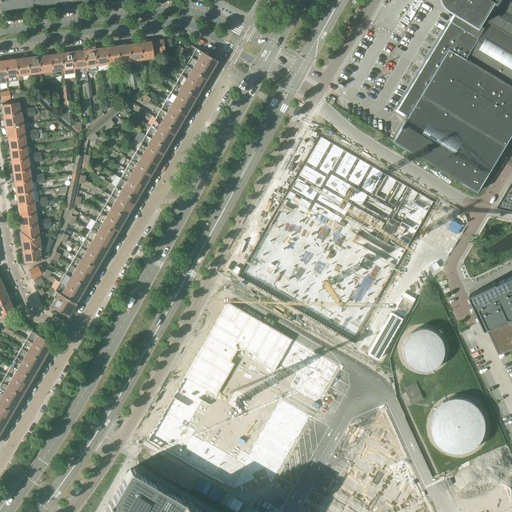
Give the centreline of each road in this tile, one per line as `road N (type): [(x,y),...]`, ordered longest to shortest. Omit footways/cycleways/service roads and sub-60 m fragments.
road 1 (tertiary): [(38,511),(147,346),(294,70)]
road 2 (tertiary): [(194,188),(80,399),(2,511)]
road 3 (residential): [(69,511),(214,278)]
road 4 (residential): [(214,278),(313,99)]
road 5 (residential): [(464,201),(365,365)]
road 6 (tertiary): [(189,10),(0,31)]
road 7 (tertiary): [(0,44),(184,23)]
road 8 (residential): [(464,201),(358,140),(313,99)]
road 9 (unknown): [(295,199),(312,176),(388,227),(427,179)]
road 10 (residential): [(75,334),(29,304),(10,262),(0,186)]
road 11 (residential): [(214,278),(365,365)]
road 12 (residential): [(365,365),(275,511)]
road 13 (residential): [(156,193),(75,334)]
road 14 (residential): [(75,334),(0,463)]
road 15 (tertiary): [(261,66),(194,188)]
road 16 (residential): [(223,81),(156,193)]
